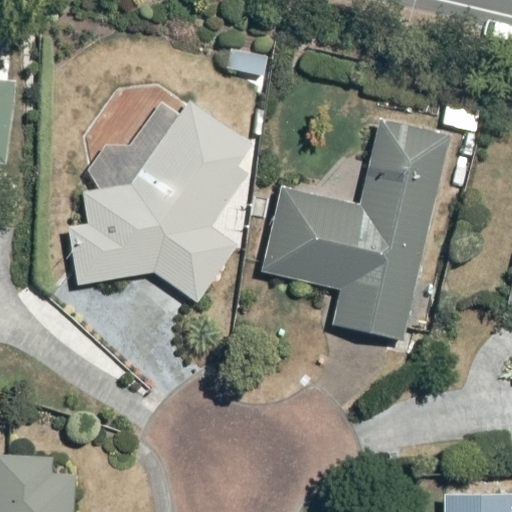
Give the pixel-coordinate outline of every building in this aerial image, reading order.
[(0,160),(14,162),(19,56),(0,55),(0,160)] [(265,148),(257,142),(203,101),(194,114),(169,95),(156,113),(158,115),(134,145),(123,137),(97,171),(102,186),(90,187),(92,223),(73,225),(77,284),(161,279),(203,306),(244,248),(235,241),(231,210),(265,148)] [(284,183),(266,269),(344,286),(335,327),(414,344),(459,137),(382,121),(373,163),(352,158),(344,196),(284,183)] [(0,511),(79,511),(83,465),(0,457),(0,511)] [(511,511),(511,490),(450,490),(450,511),(511,511)]
